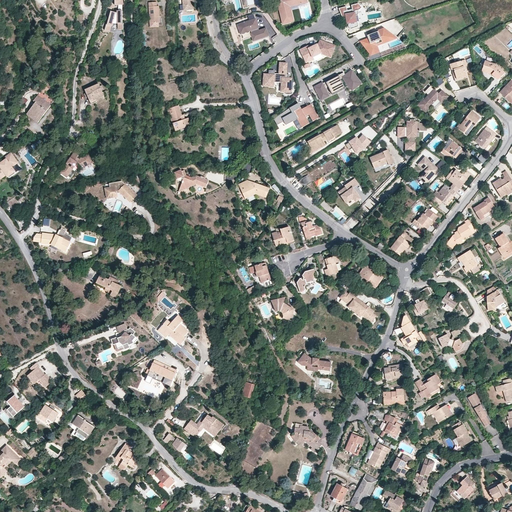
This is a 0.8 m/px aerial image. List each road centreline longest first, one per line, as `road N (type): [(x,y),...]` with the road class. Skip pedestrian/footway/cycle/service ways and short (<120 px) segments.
road 1 (residential): [(290,511),(244,491),(193,482),(139,423),(74,373),(31,262),(0,212)]
road 2 (residential): [(318,510),(335,445),(387,336),(407,268)]
road 3 (residential): [(348,235),(272,166),(241,75)]
road 4 (residential): [(407,268),(511,135)]
